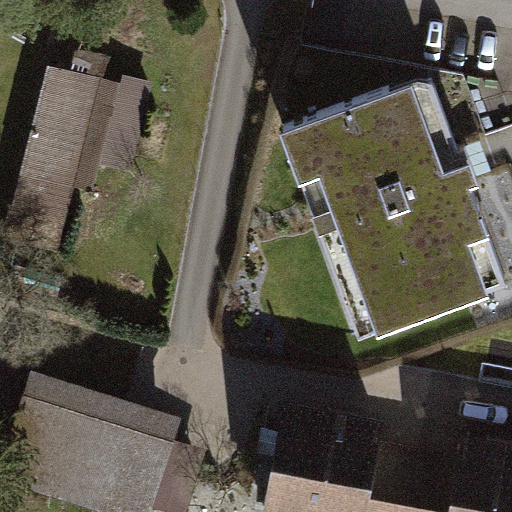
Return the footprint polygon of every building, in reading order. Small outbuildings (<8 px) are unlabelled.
[(98,148),(137,159),(161,73),(58,45),(19,186),(83,204),(98,148)] [(428,71),(277,129),(360,346),(511,288),(428,71)] [(57,511),(147,511),(174,408),(47,377),(16,502),(57,511)] [(375,417),(276,399),(256,511),(358,511),(371,439),(375,417)] [(511,511),(511,440),(459,431),(454,456),(444,511),(511,511)] [(371,439),(358,511),(444,511),(454,456),(371,439)]
